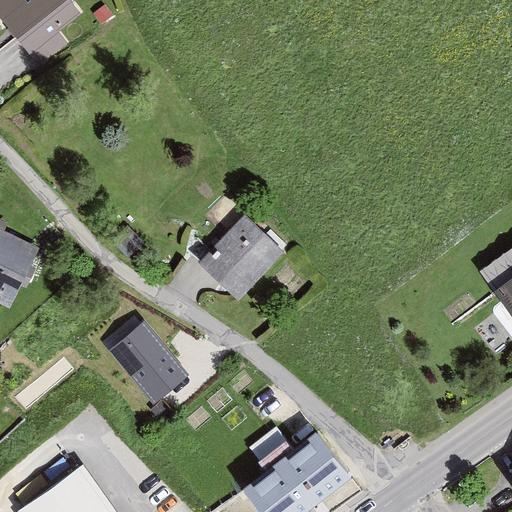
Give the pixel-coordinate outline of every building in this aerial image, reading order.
[(79,17),(66,0),(3,0),(0,3),(0,20),(38,69),(67,47),(57,34),(79,17)] [(239,302),(286,253),(246,214),(199,264),(239,302)] [(0,305),(9,310),(40,248),(0,227),(0,305)] [(511,309),(511,247),(482,270),(511,309)] [(157,397),(193,369),(148,313),(112,341),(157,397)] [(265,511),(308,511),(357,476),(321,430),(246,487),(265,511)] [(118,511),(86,466),(21,511),(22,511),(118,511)]
